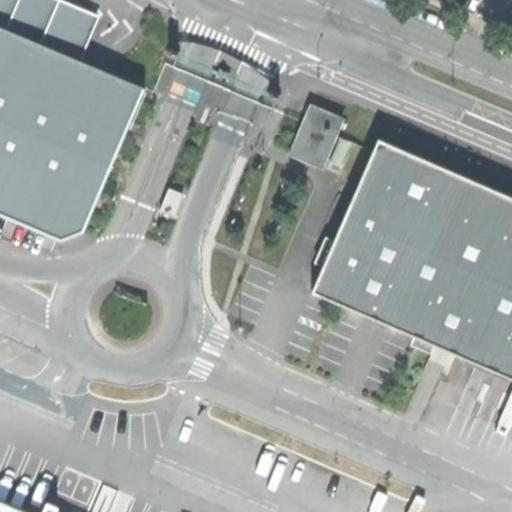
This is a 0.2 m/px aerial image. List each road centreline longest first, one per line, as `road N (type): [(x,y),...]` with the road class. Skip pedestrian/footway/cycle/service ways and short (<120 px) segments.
road 1 (unclassified): [(210,0),(511,128)]
road 2 (unclassified): [(511,70),(344,0)]
